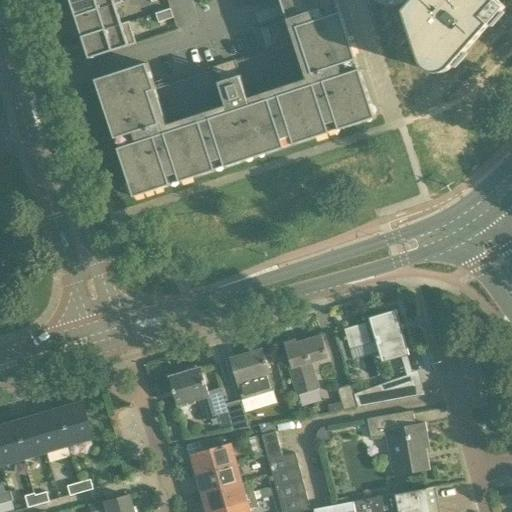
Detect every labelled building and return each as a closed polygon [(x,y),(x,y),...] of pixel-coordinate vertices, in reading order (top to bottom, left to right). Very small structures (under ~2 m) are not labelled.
[(69,0),(75,17),(122,1),(121,0),(69,0)] [(341,13),(340,13),(337,3),(338,3),(336,0),(280,0),(306,80),(248,99),(240,76),(239,76),(235,62),(215,69),(219,83),(218,83),(226,106),(167,125),(147,64),(96,80),(115,139),(116,139),(119,148),(118,149),(134,197),(171,185),(180,182),(216,171),(216,170),(225,167),(225,168),(285,148),(285,147),(294,144),(294,145),(330,133),(330,132),(339,130),(376,118),(360,70),(359,70),(356,60),(357,60),(341,13)] [(417,0),(409,10),(427,60),(428,62),(428,64),(430,66),(432,68),(434,70),(436,71),(437,71),(438,72),(440,72),(441,72),(442,72),(444,72),(445,72),(447,72),(449,71),(451,70),(453,69),(455,68),(456,67),(509,6),(502,0),(417,0)] [(82,37),(121,24),(115,5),(122,2),(122,1),(75,17),(82,37)] [(159,25),(174,20),(170,9),(155,14),(159,25)] [(89,59),(136,43),(129,22),(121,24),(82,37),(89,59)] [(344,329),(346,337),(349,349),(376,341),(382,363),(407,356),(394,311),(370,319),(371,321),(344,329)] [(284,344),(291,368),(289,368),(297,396),(318,389),(309,358),(326,353),(321,336),(296,344),(295,341),(284,344)] [(268,374),(261,351),(230,360),(241,395),(256,390),(258,396),(272,392),(266,374),(268,374)] [(177,405),(199,399),(205,420),(227,413),(225,405),(220,388),(207,392),(201,369),(195,371),(194,367),(186,370),(187,373),(169,379),(177,405)] [(353,394),(358,408),(419,396),(415,380),(409,380),(408,373),(406,374),(409,383),(398,387),(396,380),(353,394)] [(358,408),(353,394),(351,385),(337,389),(341,403),(328,405),(329,413),(343,411),(358,408)] [(233,430),(249,427),(241,400),(225,405),(227,413),(228,413),(233,430)] [(88,439),(78,403),(56,409),(66,445),(88,439)] [(66,445),(56,409),(33,416),(44,452),(66,445)] [(371,439),(386,436),(393,477),(430,470),(426,449),(430,449),(425,423),(415,425),(413,411),(368,420),(371,439)] [(44,452),(33,416),(11,422),(22,458),(44,452)] [(22,458),(11,422),(0,425),(0,464),(0,465),(22,458)] [(262,436),(275,433),(272,423),(259,425),(262,436)] [(268,461),(282,457),(275,433),(261,436),(268,461)] [(198,442),(200,453),(190,456),(195,475),(236,464),(231,444),(225,445),(223,437),(198,442)] [(271,475),(298,468),(295,454),(282,457),(268,461),(271,475)] [(236,464),(195,475),(201,494),(241,483),(236,464)] [(275,488),(302,481),(298,468),(271,475),(275,488)] [(91,489),(89,480),(77,483),(80,493),(91,489)] [(278,502),(306,495),(302,481),(275,488),(278,502)] [(80,493),(77,483),(65,486),(68,496),(80,493)] [(241,483),(201,494),(205,511),(211,511),(255,500),(253,492),(245,494),(241,483)] [(430,511),(426,489),(397,495),(397,494),(353,503),(334,506),(314,510),(314,511),(430,511)] [(0,511),(4,511),(13,510),(7,491),(0,493),(0,511)] [(48,502),(45,492),(34,495),(36,505),(48,502)] [(34,495),(33,493),(23,496),(26,508),(36,505),(34,495)] [(130,511),(126,495),(86,506),(88,511),(130,511)] [(301,511),(310,511),(306,495),(278,502),(281,511),(301,511)] [(255,500),(211,511),(249,511),(249,510),(258,507),(255,500)]
